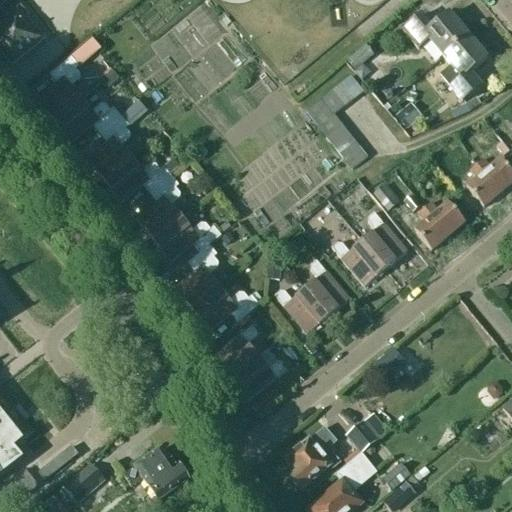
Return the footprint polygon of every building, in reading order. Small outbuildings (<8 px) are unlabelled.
[(0,0),(0,8),(10,0),(0,0)] [(0,11),(6,19),(0,23),(0,52),(11,66),(42,40),(25,19),(27,17),(13,0),(10,0),(0,8),(0,11)] [(429,42),(442,59),(467,38),(448,16),(432,30),(420,17),(402,32),(418,51),(429,42)] [(467,38),(442,59),(449,67),(438,76),(446,85),(462,104),(480,88),(469,75),(486,61),(467,38)] [(91,39),(70,58),(70,59),(78,68),(100,49),(91,39)] [(372,56),(364,46),(345,62),(354,72),(372,56)] [(35,103),(53,124),(81,101),(70,88),(79,80),(80,76),(75,71),(78,68),(70,59),(49,77),(57,85),(35,103)] [(341,85),(354,101),(363,94),(351,78),(341,85)] [(142,83),(136,89),(140,94),(147,89),(142,83)] [(354,101),(341,85),(331,93),(344,109),(354,101)] [(326,140),(342,128),(334,117),(344,109),(331,93),(305,113),(326,140)] [(99,136),(120,118),(118,116),(113,109),(109,112),(105,106),(100,106),(92,113),(81,101),(53,124),(70,145),(92,127),(99,136)] [(119,105),(113,109),(118,116),(124,111),(119,105)] [(450,112),(454,120),(469,113),(466,105),(450,112)] [(420,119),(410,106),(394,118),(405,131),(420,119)] [(85,163),(103,184),(131,160),(120,148),(129,140),(129,136),(125,130),(128,127),(120,118),(99,136),(107,145),(85,163)] [(342,128),(326,140),(335,150),(350,138),(342,128)] [(343,161),(359,149),(350,138),(335,150),(343,161)] [(367,159),(359,149),(343,161),(351,172),(367,159)] [(142,187),(149,196),(170,178),(169,176),(163,169),(159,172),(155,166),(150,166),(142,173),(131,160),(103,184),(120,205),(142,187)] [(172,161),(163,169),(169,176),(178,168),(172,161)] [(476,188),(490,206),(511,189),(511,170),(507,164),(476,188)] [(170,178),(149,196),(156,205),(135,223),(153,244),(181,220),(170,207),(179,200),(179,195),(175,190),(178,187),(170,178)] [(361,200),(352,189),(339,199),(348,210),(361,200)] [(451,199),(411,226),(430,254),(469,227),(451,199)] [(361,244),(385,272),(406,255),(373,215),(367,220),(367,224),(374,233),(361,244)] [(170,264),(192,247),(210,231),(205,226),(200,225),(191,233),(181,220),(153,244),(170,264)] [(173,292),(191,313),(218,289),(208,276),(217,269),(217,265),(213,259),(216,256),(209,248),(220,238),(213,229),(210,231),(192,247),(199,255),(187,265),(195,274),(173,292)] [(227,233),(219,240),(225,247),(233,241),(227,233)] [(364,290),(385,272),(361,244),(349,255),(341,246),(337,245),(331,250),(364,290)] [(304,292),(328,320),(349,303),(316,263),(310,268),(309,272),(317,281),(304,292)] [(279,266),(265,265),(265,281),(278,282),(279,266)] [(218,289),(191,313),(208,334),(230,316),(237,325),(258,307),(251,298),(247,301),(243,295),(238,295),(229,302),(218,289)] [(307,338),(328,320),(304,292),(291,303),(284,294),(279,293),(273,298),(307,338)] [(229,382),(257,359),(247,346),(256,339),(256,334),(251,328),(211,361),(229,382)] [(391,352),(372,368),(387,387),(407,370),(391,352)] [(268,372),(257,359),(229,382),(247,403),(286,370),(281,365),(277,364),(268,372)] [(491,385),(488,388),(487,393),(492,398),(498,398),(501,395),(501,389),(496,384),(491,385)] [(511,423),(511,401),(501,410),(511,423)] [(33,435),(7,403),(0,407),(0,479),(22,462),(13,450),(33,435)] [(372,416),(362,424),(345,438),(360,456),(335,477),(341,485),(310,511),(351,511),(359,505),(351,495),(375,475),(360,456),(377,442),(375,440),(385,431),(372,416)] [(336,444),(333,440),(324,429),(308,442),(293,455),(290,451),(283,457),(286,461),(284,462),(293,473),(289,477),(292,480),(292,484),(295,488),(299,488),(302,491),(329,468),(331,471),(338,465),(331,456),(334,454),(330,449),(336,444)] [(78,456),(71,447),(38,474),(44,483),(78,456)] [(157,504),(188,482),(186,479),(186,476),(183,471),(180,470),(177,467),(176,468),(171,462),(169,463),(160,451),(133,469),(134,470),(123,477),(130,488),(141,481),(157,504)] [(408,477),(398,465),(380,480),(390,493),(408,477)] [(103,482),(88,466),(61,490),(76,506),(103,482)] [(7,511),(38,488),(25,471),(0,490),(0,508),(2,511),(7,511)] [(394,511),(413,495),(403,484),(381,503),(388,511),(394,511)] [(67,511),(70,510),(55,495),(42,508),(45,511),(67,511)]
